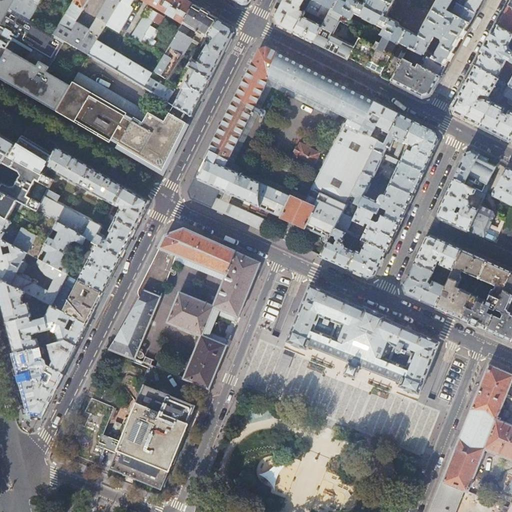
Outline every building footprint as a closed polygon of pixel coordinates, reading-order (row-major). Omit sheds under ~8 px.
[(0,0),(0,58),(1,60),(0,62),(0,78),(57,112),(71,86),(47,72),(65,42),(54,35),(29,20),(10,9),(16,0),(0,0)] [(16,0),(10,9),(29,20),(38,6),(33,3),(35,1),(39,4),(41,0),(16,0)] [(88,0),(74,0),(73,3),(83,9),(88,0)] [(107,0),(98,16),(107,22),(120,0),(107,0)] [(132,0),(120,0),(107,22),(101,32),(110,39),(114,32),(115,33),(120,25),(121,26),(133,8),(129,5),(132,0)] [(143,0),(160,10),(165,0),(143,0)] [(186,0),(165,0),(160,10),(183,24),(194,5),(186,0)] [(308,7),(311,0),(283,0),(282,3),(275,17),(278,24),(294,33),(303,16),(305,13),(299,11),(300,6),(304,0),(307,2),(305,6),(308,7)] [(332,9),(313,0),(311,0),(308,7),(306,10),(326,20),(332,9)] [(313,0),(332,9),(343,15),(352,20),(355,14),(384,29),(381,35),(398,44),(399,43),(409,48),(424,55),(425,54),(435,35),(441,39),(442,42),(435,54),(433,55),(432,58),(446,66),(449,61),(452,56),(455,51),(458,45),(461,40),(464,34),(467,29),(470,24),(448,11),(453,2),(454,0),(313,0)] [(454,0),(453,2),(476,14),(480,6),(483,0),(454,0)] [(472,21),(476,14),(453,2),(448,11),(470,24),(472,21)] [(76,21),(83,9),(73,3),(54,35),(65,42),(88,55),(96,40),(98,36),(100,34),(101,32),(107,22),(98,16),(90,30),(76,21)] [(216,18),(194,5),(183,24),(180,29),(179,30),(186,34),(190,27),(206,37),(207,36),(218,19),(216,18)] [(511,8),(508,6),(503,16),(497,25),(511,34),(511,8)] [(132,34),(140,39),(152,20),(159,24),(163,17),(152,9),(147,17),(144,15),(132,34)] [(343,15),(332,9),(326,20),(322,26),(313,42),(336,54),(347,59),(349,57),(358,39),(354,37),(350,45),(331,35),(343,15)] [(322,26),(303,16),(294,33),(306,38),(313,42),(322,26)] [(231,27),(218,19),(207,36),(212,39),(198,62),(193,60),(188,67),(211,79),(217,67),(233,34),(231,27)] [(179,30),(180,29),(173,25),(161,44),(168,48),(179,30)] [(511,38),(511,34),(497,25),(487,44),(475,66),(497,78),(507,60),(511,51),(511,50),(509,49),(508,45),(511,38)] [(381,35),(365,27),(358,39),(349,57),(356,61),(367,66),(381,74),(390,59),(395,50),(398,44),(381,35)] [(186,34),(179,30),(168,48),(156,68),(154,70),(154,72),(172,81),(177,72),(173,70),(192,38),(186,34)] [(152,74),(96,40),(88,55),(144,88),(150,78),(152,74)] [(405,55),(409,48),(399,43),(398,44),(395,50),(405,55)] [(360,132),(375,101),(355,91),(303,65),(266,46),(259,49),(227,114),(196,175),(188,191),(189,195),(191,199),(223,213),(251,225),(255,216),(230,204),(234,195),(252,203),(250,209),(293,227),(304,232),(306,228),(330,238),(332,234),(335,227),(348,202),(363,173),(375,151),(379,142),(375,139),(371,137),(360,132)] [(419,63),(424,55),(409,48),(405,55),(401,64),(391,81),(395,84),(423,98),(430,95),(440,77),(418,65),(416,69),(411,66),(412,64),(408,63),(411,58),(419,63)] [(432,58),(425,54),(424,55),(419,63),(418,65),(440,77),(441,75),(446,66),(432,58)] [(401,64),(390,59),(381,74),(380,76),(385,78),(389,80),(391,81),(401,64)] [(480,127),(492,102),(491,102),(479,100),(479,98),(481,96),(489,97),(499,79),(497,78),(475,66),(463,86),(452,106),(455,114),(464,118),(480,127)] [(202,97),(211,79),(188,67),(185,72),(191,75),(189,79),(187,78),(185,81),(186,82),(176,102),(169,98),(167,102),(173,105),(186,113),(192,116),(202,97)] [(173,92),(150,78),(144,88),(167,102),(169,98),(173,92)] [(71,86),(57,112),(110,143),(112,140),(126,115),(127,113),(74,82),(71,86)] [(511,88),(508,86),(503,95),(495,103),(497,104),(503,98),(504,96),(510,99),(509,101),(508,101),(508,102),(509,103),(511,105),(511,88)] [(397,112),(375,101),(360,132),(371,137),(377,126),(384,129),(383,130),(384,131),(382,134),(386,136),(384,139),(377,136),(375,139),(379,142),(385,144),(400,114),(397,112)] [(511,112),(497,104),(495,103),(492,102),(480,127),(497,135),(509,141),(511,133),(511,112)] [(134,119),(119,144),(118,146),(117,147),(163,174),(169,163),(189,123),(182,120),(184,117),(186,113),(173,105),(165,121),(149,112),(143,123),(135,118),(134,119)] [(402,115),(400,114),(385,144),(379,142),(375,151),(385,155),(387,150),(390,151),(395,140),(398,141),(393,153),(393,159),(397,160),(404,144),(415,121),(402,115)] [(126,115),(112,140),(114,141),(119,144),(134,119),(126,115)] [(415,121),(404,144),(414,148),(413,150),(410,149),(409,151),(406,150),(401,162),(424,172),(432,155),(439,139),(436,132),(433,130),(415,121)] [(0,150),(11,157),(20,141),(17,140),(15,143),(0,133),(0,150)] [(22,137),(20,141),(11,157),(43,174),(44,172),(43,171),(52,155),(37,146),(22,137)] [(52,155),(43,171),(44,172),(43,174),(45,175),(49,169),(63,177),(63,178),(68,181),(69,180),(97,196),(96,197),(102,201),(103,200),(114,206),(124,186),(95,169),(57,146),(52,155)] [(43,174),(11,157),(0,150),(0,190),(38,211),(49,189),(53,180),(45,175),(43,174)] [(458,170),(454,179),(464,184),(478,158),(480,154),(476,152),(473,150),(465,153),(458,170)] [(385,155),(375,151),(363,173),(373,177),(374,178),(385,155)] [(401,162),(397,160),(393,159),(387,156),(386,160),(399,166),(390,185),(413,195),(417,186),(424,172),(401,162)] [(481,159),(478,158),(464,184),(482,193),(488,182),(496,166),(491,164),(481,159)] [(494,196),(511,204),(511,170),(507,167),(493,193),(494,196)] [(373,177),(363,173),(348,202),(358,207),(363,196),(364,196),(365,194),(366,195),(371,185),(370,184),(373,177)] [(482,193),(464,184),(454,179),(445,197),(438,212),(441,219),(442,219),(469,231),(479,209),(469,205),(470,204),(470,203),(470,202),(469,200),(469,199),(470,195),(474,194),(476,196),(483,200),(485,195),(482,193)] [(488,182),(482,193),(485,195),(491,184),(488,182)] [(389,212),(386,219),(400,224),(405,213),(413,195),(390,185),(386,195),(385,195),(384,195),(383,195),(382,196),(381,196),(380,197),(377,202),(364,196),(363,196),(358,207),(379,216),(382,209),(389,212)] [(117,215),(111,212),(109,215),(136,229),(142,217),(150,201),(124,186),(114,206),(116,207),(117,207),(118,207),(119,208),(119,209),(120,211),(117,215)] [(61,196),(49,189),(38,211),(57,222),(94,242),(99,233),(102,228),(91,222),(92,220),(58,201),(61,196)] [(0,214),(14,223),(23,228),(36,236),(27,253),(39,259),(43,250),(50,237),(54,228),(57,222),(38,211),(0,190),(0,214)] [(358,207),(348,202),(335,227),(361,239),(367,242),(387,251),(395,234),(400,224),(386,219),(379,216),(358,207)] [(479,209),(469,231),(495,243),(497,238),(505,222),(501,220),(497,229),(490,225),(495,215),(494,211),(480,205),(479,209)] [(511,207),(505,222),(497,238),(511,244),(511,207)] [(36,236),(23,228),(16,241),(12,239),(13,237),(6,234),(12,224),(12,225),(14,223),(0,214),(0,238),(27,253),(36,236)] [(109,215),(105,222),(109,225),(113,219),(114,220),(109,230),(112,232),(108,238),(106,237),(105,235),(99,233),(94,242),(122,257),(127,247),(136,229),(109,215)] [(255,216),(251,225),(280,238),(283,234),(266,226),(268,221),(255,216)] [(104,293),(116,268),(122,257),(94,242),(57,222),(54,228),(60,231),(55,240),(50,237),(43,250),(49,253),(44,262),(68,274),(104,293)] [(334,241),(333,242),(333,243),(328,241),(320,256),(331,261),(348,269),(356,250),(361,239),(335,227),(332,234),(336,235),(336,236),(336,237),(336,238),(337,239),(336,241),(335,241),(334,241)] [(226,274),(235,251),(185,228),(175,232),(166,235),(163,240),(145,277),(138,291),(138,292),(139,295),(141,298),(109,349),(135,359),(175,260),(177,255),(185,258),(226,274)] [(423,245),(415,263),(432,271),(434,272),(438,263),(440,264),(440,265),(452,270),(461,249),(434,236),(433,236),(426,239),(423,245)] [(0,279),(10,285),(24,260),(27,253),(0,238),(0,279)] [(376,275),(387,251),(367,242),(361,253),(356,250),(348,269),(358,273),(369,278),(373,276),(376,275)] [(487,261),(461,249),(452,270),(445,286),(436,308),(448,313),(461,319),(472,294),(475,288),(471,287),(469,292),(458,287),(462,278),(461,274),(462,271),(479,279),(487,261)] [(235,251),(226,274),(213,306),(179,292),(167,322),(201,336),(184,379),(210,389),(228,343),(230,340),(210,332),(216,315),(237,323),(261,263),(235,251)] [(177,255),(175,260),(182,264),(185,258),(177,255)] [(24,260),(10,285),(33,297),(39,299),(52,306),(68,274),(44,262),(39,259),(37,263),(44,274),(52,279),(48,290),(25,278),(26,275),(24,274),(28,264),(26,261),(24,260)] [(511,273),(511,272),(487,261),(479,279),(496,287),(495,290),(491,291),(487,301),(487,302),(480,298),(472,294),(461,319),(473,324),(486,330),(493,316),(495,310),(511,273)] [(427,282),(432,271),(415,263),(403,287),(405,291),(406,294),(418,300),(436,308),(445,286),(433,281),(431,285),(429,284),(427,282)] [(511,273),(495,310),(501,313),(498,318),(493,316),(486,330),(500,336),(511,341),(511,340),(511,313),(509,313),(508,311),(511,303),(511,273)] [(104,293),(68,274),(52,306),(59,310),(63,300),(61,299),(68,287),(74,290),(63,312),(88,324),(96,308),(104,293)] [(10,285),(0,279),(0,295),(2,303),(7,322),(31,317),(32,316),(28,303),(24,304),(22,299),(24,295),(26,296),(26,298),(31,300),(33,297),(10,285)] [(330,293),(310,284),(286,342),(307,350),(309,346),(349,362),(348,365),(351,366),(352,363),(355,364),(357,365),(356,368),(359,369),(360,367),(400,383),(399,386),(420,395),(438,348),(440,342),(421,333),(420,334),(408,328),(389,320),(389,319),(386,318),(387,316),(376,311),(365,306),(364,308),(361,306),(360,307),(329,293),(330,293)] [(59,310),(52,306),(39,299),(43,318),(45,318),(48,330),(52,329),(52,332),(55,333),(56,332),(57,337),(51,338),(52,344),(66,340),(77,346),(82,336),(88,324),(63,312),(59,310)] [(32,321),(31,317),(7,322),(10,334),(15,354),(39,348),(37,339),(34,340),(32,334),(48,330),(45,318),(43,318),(32,321)] [(69,362),(77,346),(66,340),(52,344),(49,345),(52,357),(46,358),(48,366),(50,367),(63,374),(69,362)] [(43,347),(39,348),(15,354),(19,368),(30,413),(36,413),(43,414),(52,397),(63,374),(50,367),(48,371),(44,371),(43,369),(45,368),(45,366),(46,365),(45,362),(44,360),(42,360),(40,360),(39,360),(37,354),(45,352),(43,347)] [(159,358),(156,367),(179,377),(183,368),(159,358)] [(454,511),(463,490),(468,492),(485,450),(511,460),(511,424),(507,423),(511,412),(505,409),(501,419),(498,418),(511,382),(511,374),(489,364),(470,412),(463,429),(442,482),(430,511),(454,511)] [(120,442),(115,453),(109,468),(114,470),(116,471),(124,474),(130,477),(137,479),(162,489),(172,464),(192,415),(196,405),(144,384),(120,442)] [(115,453),(120,442),(107,437),(102,435),(108,421),(111,421),(116,409),(92,397),(86,410),(91,413),(85,426),(79,423),(69,441),(74,453),(97,463),(103,449),(108,451),(115,453)] [(222,504),(223,503),(223,502),(224,501),(223,499),(222,498),(221,497),(219,497),(215,498),(214,495),(208,497),(213,511),(220,508),(218,506),(222,504)]
